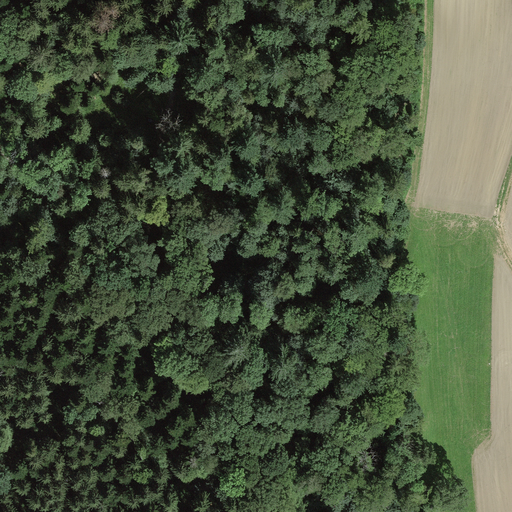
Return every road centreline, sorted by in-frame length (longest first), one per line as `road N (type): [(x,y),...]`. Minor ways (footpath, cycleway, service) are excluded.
road 1 (track): [(197,0),(129,293)]
road 2 (track): [(129,293),(239,511)]
road 3 (track): [(0,152),(129,293)]
road 4 (track): [(0,278),(87,298),(129,293)]
